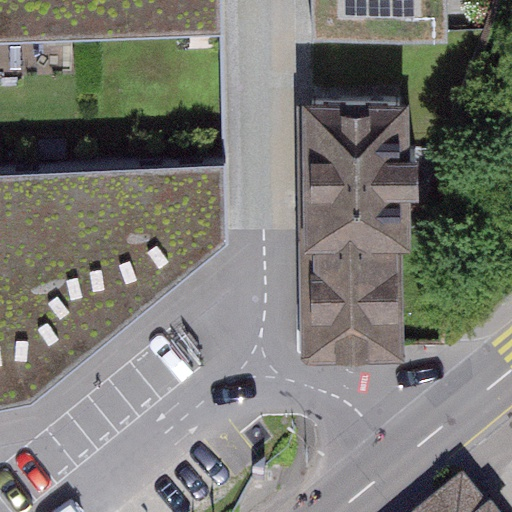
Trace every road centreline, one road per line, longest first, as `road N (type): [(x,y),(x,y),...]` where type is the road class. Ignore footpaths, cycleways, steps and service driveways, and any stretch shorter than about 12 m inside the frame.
road 1 (residential): [(403,461),(362,414),(296,384),(267,360),(261,0)]
road 2 (primary): [(403,461),(511,373)]
